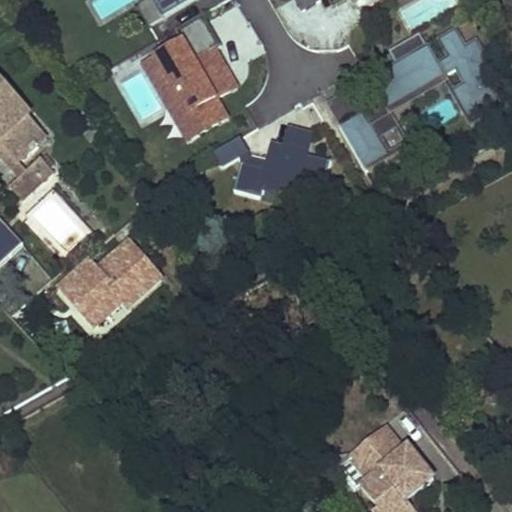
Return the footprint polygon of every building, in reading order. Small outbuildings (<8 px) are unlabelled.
[(156,0),(144,8),(157,28),(169,20),(156,0)] [(156,0),(169,20),(201,0),(156,0)] [(295,0),(305,15),(322,5),(320,2),(324,0),(295,0)] [(353,0),(359,9),(374,0),(353,0)] [(212,20),(184,36),(191,49),(158,68),(169,87),(177,83),(209,139),(235,123),(224,104),(239,96),(218,59),(231,52),(212,20)] [(424,41),(394,58),(401,70),(402,72),(376,87),(393,115),(396,114),(451,81),(462,75),(471,91),(460,97),(459,98),(474,124),(502,107),(487,82),(497,76),(481,49),(470,55),(460,38),(445,47),(455,64),(442,71),(424,41)] [(158,68),(153,71),(196,146),(209,139),(177,83),(169,87),(158,68)] [(460,97),(451,81),(396,114),(393,115),(376,87),(402,72),(401,70),(331,111),(341,128),(365,114),(388,155),(364,169),(367,173),(415,146),(400,120),(450,91),(474,133),(506,115),(502,107),(474,124),(459,98),(460,97)] [(0,137),(16,154),(44,130),(25,109),(31,103),(0,71),(0,137)] [(415,115),(424,134),(459,118),(450,99),(415,115)] [(104,134),(82,106),(75,112),(97,140),(104,134)] [(388,155),(365,114),(341,128),(364,169),(388,155)] [(0,149),(9,160),(16,154),(0,137),(0,149)] [(246,171),(239,198),(266,205),(268,196),(298,204),(302,190),(320,195),(328,197),(336,170),(310,163),(315,144),(296,138),(290,157),(279,154),(272,178),(246,171)] [(245,143),(218,159),(226,174),(254,158),(245,143)] [(6,180),(21,194),(52,163),(37,149),(6,180)] [(266,205),(314,219),(320,195),(302,190),(298,204),(268,196),(266,205)] [(0,270),(24,249),(0,221),(0,270)] [(59,302),(95,342),(165,280),(125,236),(66,288),(70,292),(59,302)] [(406,453),(387,429),(350,459),(369,482),(361,489),(380,511),(379,511),(415,511),(408,503),(404,498),(411,493),(415,498),(436,482),(410,449),(406,453)] [(511,511),(511,492),(507,487),(498,495),(511,511)] [(415,498),(411,493),(404,498),(408,503),(415,498)]
